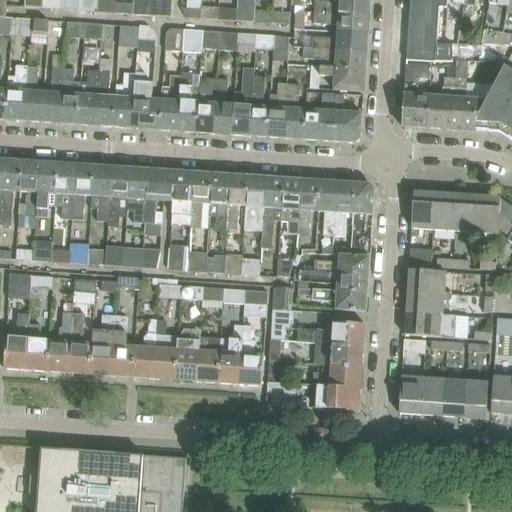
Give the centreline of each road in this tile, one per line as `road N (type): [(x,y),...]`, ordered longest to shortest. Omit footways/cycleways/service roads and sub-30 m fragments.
road 1 (residential): [(0,140),(360,162),(387,156)]
road 2 (residential): [(378,447),(0,420)]
road 3 (residential): [(387,156),(393,198),(378,447)]
road 4 (residential): [(389,0),(387,156)]
road 5 (residential): [(511,457),(378,447)]
road 6 (residential): [(387,156),(478,154),(511,165)]
